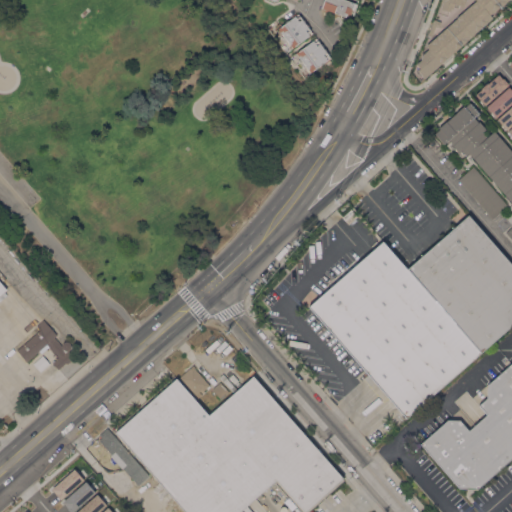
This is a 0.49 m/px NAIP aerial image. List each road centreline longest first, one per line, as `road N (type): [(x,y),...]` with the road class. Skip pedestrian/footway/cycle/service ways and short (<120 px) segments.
road 1 (residential): [(409,511),(210,288)]
road 2 (tertiary): [(511,27),(376,148),(335,136)]
road 3 (primary): [(147,341),(0,474)]
road 4 (tertiary): [(262,237),(325,200),(376,148)]
road 5 (primary): [(335,136),(262,237)]
